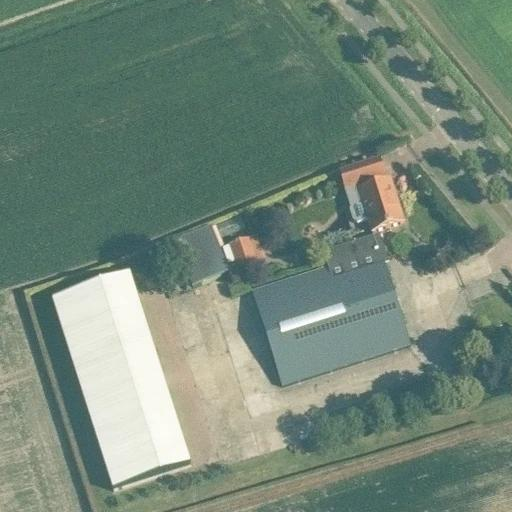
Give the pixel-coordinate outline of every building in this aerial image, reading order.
[(379,163),(339,175),(356,227),(369,223),(373,236),(404,226),(391,184),(387,185),(379,163)] [(380,237),(361,243),(323,255),(329,271),(253,295),(283,389),(410,348),(381,257),(386,255),(380,237)] [(227,250),(236,273),(266,262),(257,239),(227,250)] [(114,494),(191,470),(130,278),(53,303),(114,494)] [(429,383),(373,401),(379,419),(435,401),(429,383)]
